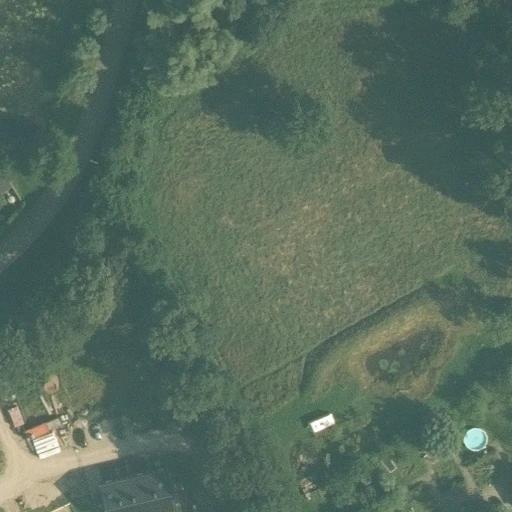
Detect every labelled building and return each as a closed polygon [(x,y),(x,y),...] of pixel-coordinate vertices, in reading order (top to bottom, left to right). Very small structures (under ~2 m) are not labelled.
[(6,169),(0,172),(0,188),(13,182),(6,169)] [(60,396),(72,434),(94,427),(82,389),(60,396)] [(50,441),(72,434),(60,396),(38,403),(50,441)] [(166,467),(144,472),(153,510),(175,505),(166,467)] [(142,511),(153,510),(144,472),(123,477),(131,511),(142,511)] [(131,511),(123,477),(101,482),(107,511),(131,511)] [(75,511),(71,502),(50,511),(49,511),(75,511)]
